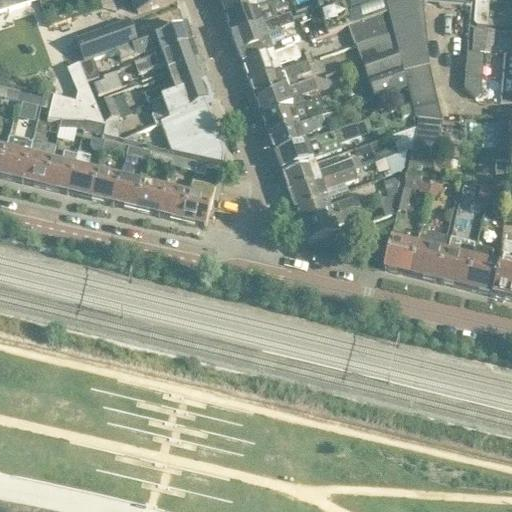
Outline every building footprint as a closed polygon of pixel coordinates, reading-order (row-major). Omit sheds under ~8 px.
[(15,0),(4,0),(8,11),(18,8),(15,0)] [(133,0),(137,14),(177,2),(176,0),(133,0)] [(270,0),(230,0),(220,4),(226,21),(272,5),(270,0)] [(226,21),(233,38),(278,22),(275,15),(287,11),(284,0),(272,5),(226,21)] [(329,35),(349,28),(388,13),(384,0),(339,0),(297,15),(302,27),(323,19),(329,35)] [(402,74),(427,68),(422,3),(422,0),(384,0),(388,13),(392,33),(397,52),(402,70),(402,74)] [(477,1),(475,23),(478,26),(488,27),(490,2),(483,2),(477,1)] [(349,28),(355,47),(392,33),(388,13),(349,28)] [(239,56),(241,61),(272,50),(270,45),(267,37),(293,28),(290,18),(278,22),(233,38),(239,56)] [(130,22),(93,35),(101,58),(117,52),(138,44),(130,22)] [(138,44),(117,52),(120,61),(159,47),(162,56),(193,45),(186,27),(138,44)] [(490,56),(492,31),(479,30),(474,33),(473,55),(485,56),(490,56)] [(362,65),(397,52),(392,33),(355,47),(362,65)] [(93,35),(78,41),(86,63),(94,60),(101,58),(93,35)] [(162,56),(135,65),(139,77),(166,67),(168,73),(199,62),(193,45),(162,56)] [(250,85),(280,74),(277,66),(300,57),(297,50),(292,49),(274,56),(272,50),(241,61),(250,85)] [(362,65),(368,82),(402,70),(397,52),(362,65)] [(468,54),(466,77),(483,79),(485,56),(473,55),(468,54)] [(511,57),(502,57),(501,80),(511,80),(511,57)] [(94,60),(86,63),(82,65),(88,83),(101,78),(94,60)] [(172,85),(146,96),(149,105),(161,100),(207,84),(200,66),(199,62),(168,73),(172,85)] [(250,85),(256,103),(298,88),(296,81),(311,76),(307,64),(280,74),(250,85)] [(406,89),(411,107),(413,117),(414,120),(418,120),(441,123),(427,68),(402,74),(406,89)] [(406,89),(402,74),(402,70),(368,82),(375,100),(406,89)] [(105,84),(95,88),(99,98),(123,90),(118,75),(103,80),(105,84)] [(481,102),(483,79),(466,77),(465,91),(479,104),(481,102)] [(511,80),(501,80),(499,105),(511,106),(511,80)] [(256,103),(262,120),(304,105),(301,97),(316,92),(314,87),(312,82),(310,83),(308,84),(298,88),(256,103)] [(165,113),(153,117),(157,128),(161,126),(206,105),(213,102),(207,84),(161,100),(165,113)] [(0,100),(18,104),(20,96),(0,91),(0,100)] [(43,101),(41,110),(51,112),(54,98),(44,95),(43,101)] [(43,101),(20,96),(18,104),(41,110),(43,101)] [(403,97),(393,100),(396,111),(407,107),(403,97)] [(304,105),(262,120),(269,138),(310,123),(308,117),(323,111),(319,100),(304,105)] [(119,119),(112,102),(99,108),(105,123),(106,125),(119,119)] [(212,121),(206,105),(161,126),(171,153),(172,154),(223,166),(224,156),(212,122),(212,121)] [(403,121),(413,117),(411,107),(400,111),(403,121)] [(86,123),(105,123),(99,108),(85,109),(86,123)] [(310,123),(269,138),(275,156),(305,145),(303,137),(329,127),(325,118),(310,123)] [(119,141),(119,119),(106,125),(108,131),(106,138),(119,141)] [(419,132),(416,144),(432,145),(441,146),(444,123),(441,123),(418,120),(419,132)] [(84,132),(86,123),(62,122),(62,123),(60,131),(84,132)] [(511,123),(498,122),(497,134),(496,150),(510,151),(511,151),(511,123)] [(108,131),(106,125),(105,123),(86,123),(84,132),(106,138),(108,131)] [(329,136),(305,145),(275,156),(282,174),(341,153),(339,148),(361,140),(356,126),(329,136)] [(415,145),(416,144),(418,132),(417,130),(393,138),(397,151),(415,145)] [(9,139),(6,150),(0,176),(0,178),(23,184),(32,145),(31,144),(9,139)] [(33,143),(32,145),(23,184),(45,190),(52,162),(56,148),(33,143)] [(105,143),(103,150),(114,153),(116,146),(105,143)] [(407,178),(422,179),(435,180),(436,168),(431,167),(432,145),(416,144),(415,145),(413,153),(407,178)] [(150,155),(128,149),(126,156),(126,157),(127,157),(127,159),(148,164),(148,162),(149,162),(150,155)] [(511,176),(511,151),(510,151),(509,165),(497,164),(496,175),(508,176),(511,176)] [(399,156),(386,160),(390,172),(392,177),(401,174),(405,168),(409,154),(408,152),(399,156)] [(52,162),(45,190),(69,195),(78,158),(65,155),(63,164),(52,162)] [(78,155),(78,158),(69,195),(91,201),(98,173),(89,170),(92,159),(78,155)] [(148,162),(172,168),(172,167),(173,160),(150,155),(149,162),(148,162)] [(315,166),(283,177),(289,195),(355,171),(362,168),(358,157),(317,172),(315,166)] [(194,174),(195,173),(196,166),(173,160),(172,167),(172,168),(194,174)] [(207,168),(207,167),(196,165),(196,166),(195,173),(204,175),(206,168),(207,168)] [(122,171),(121,178),(114,206),(136,212),(143,184),(133,181),(135,174),(122,171)] [(358,182),(355,171),(289,195),(295,212),(327,200),(325,194),(358,182)] [(121,178),(98,173),(91,201),(114,206),(121,178)] [(419,195),(429,198),(432,186),(421,184),(422,179),(407,178),(405,190),(420,190),(419,195)] [(402,181),(384,187),(387,198),(399,194),(402,181)] [(192,183),(189,195),(182,223),(206,229),(215,189),(216,189),(192,183)] [(166,189),(143,184),(136,212),(159,218),(166,189)] [(443,189),(432,186),(429,198),(440,200),(443,189)] [(488,202),(491,190),(480,187),(477,199),(488,202)] [(189,195),(166,189),(159,218),(182,223),(189,195)] [(502,193),(491,190),(488,202),(499,204),(502,193)] [(413,195),(404,193),(398,215),(407,218),(413,195)] [(394,216),(399,194),(387,198),(379,201),(385,219),(394,216)] [(327,200),(295,212),(302,229),(360,208),(357,198),(330,208),(327,200)] [(337,228),(363,218),(360,208),(302,229),(308,247),(340,235),(337,228)] [(419,238),(410,277),(438,284),(446,252),(444,252),(447,241),(420,234),(419,238)] [(391,240),(384,271),(410,277),(419,238),(407,235),(405,243),(392,240),(391,240)] [(446,252),(438,284),(440,285),(466,291),(475,254),(477,248),(450,242),(447,253),(446,252)] [(492,297),(511,302),(511,245),(503,243),(502,260),(501,265),(492,297)] [(380,262),(383,249),(375,247),(372,260),(380,262)] [(475,254),(466,291),(492,297),(501,265),(490,262),(491,258),(475,254)]
